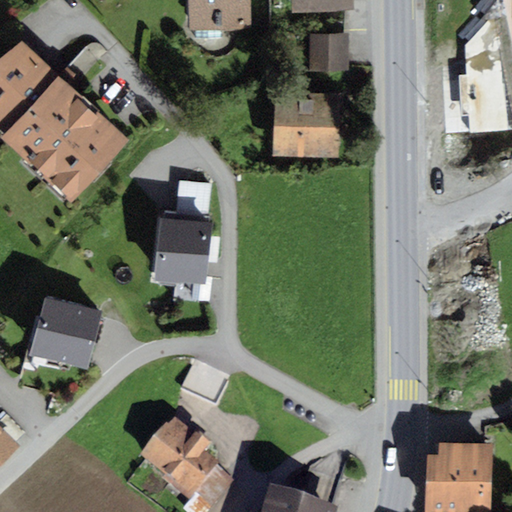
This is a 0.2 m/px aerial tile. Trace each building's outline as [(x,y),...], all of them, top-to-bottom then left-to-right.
[(187,0),(188,30),(194,30),(194,39),(220,38),(219,29),(250,28),(249,0),(187,0)] [(353,0),(291,0),(292,10),(354,9),(353,0)] [(348,34),(310,33),(309,70),(348,71),(348,34)] [(21,39),(0,58),(0,127),(5,132),(0,136),(71,202),(129,139),(76,90),(59,74),(21,39)] [(66,67),(59,74),(76,90),(84,82),(66,67)] [(342,93),(274,91),(273,155),(340,156),(342,93)] [(179,180),(176,213),(208,217),(211,184),(179,180)] [(176,213),(161,212),(153,279),(205,285),(212,217),(208,217),(176,213)] [(103,309),(45,295),(29,355),(87,369),(103,309)] [(229,375),(195,360),(180,392),(198,400),(215,408),(229,375)] [(173,424),(142,464),(191,503),(184,511),(207,511),(231,481),(204,460),(210,453),(208,451),(212,445),(199,435),(194,441),(173,424)] [(0,463),(18,446),(0,427),(0,463)] [(426,453),(422,511),(423,511),(488,511),(492,444),(438,441),(437,454),(426,453)] [(318,511),(299,507),(267,498),(263,511),(318,511)]
